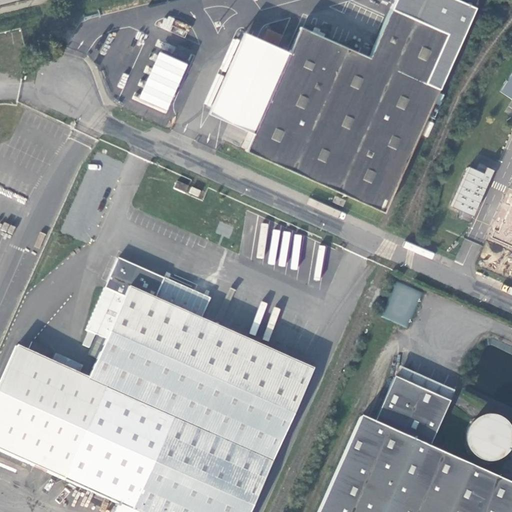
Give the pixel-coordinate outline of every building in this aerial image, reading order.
[(383,212),(439,89),(473,7),(455,0),(394,0),(391,7),(369,56),(301,26),(245,150),(383,212)] [(214,83),(221,84),(223,75),(217,73),(214,83)] [(511,73),(500,91),(511,98),(511,73)] [(483,173),(486,166),(480,163),(477,170),(483,173)] [(451,206),(472,216),(493,169),(486,166),(483,173),(477,170),(469,166),(451,206)] [(189,186),(177,181),(173,188),(185,194),(189,186)] [(16,345),(0,379),(0,450),(117,503),(112,511),(247,511),(312,370),(155,298),(164,279),(118,258),(85,329),(88,330),(82,344),(89,347),(95,333),(106,338),(88,378),(16,345)] [(511,511),(511,484),(428,447),(449,401),(394,377),(374,423),(360,417),(317,511),(511,511)] [(505,421),(498,417),(490,415),(482,416),(475,420),(469,427),(467,434),(467,442),(470,450),(475,456),(482,460),(490,461),(498,460),(505,456),(510,450),(511,444),(511,433),(510,427),(505,421)]
